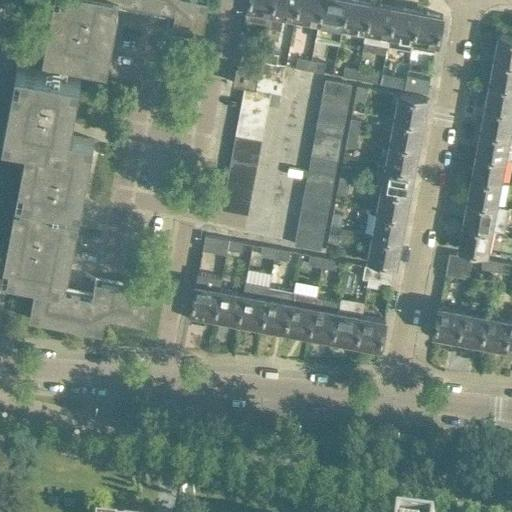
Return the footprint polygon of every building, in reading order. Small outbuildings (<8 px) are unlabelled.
[(53,0),(42,59),(61,62),(68,64),(107,71),(118,12),(116,12),(117,5),(169,14),(166,28),(166,30),(166,31),(202,38),(203,32),(208,0),(53,0)] [(269,22),(273,0),(248,0),(245,18),(246,18),(269,22)] [(284,14),(295,16),(298,0),(273,0),(269,22),(271,23),(270,27),(282,29),(284,14)] [(298,0),(295,16),(318,20),(321,0),(298,0)] [(321,0),(318,20),(341,24),(346,0),(321,0)] [(346,0),(341,24),(366,29),(370,1),(363,0),(346,0)] [(366,29),(364,40),(388,45),(395,6),(370,1),(366,29)] [(414,38),(418,10),(395,6),(388,45),(411,49),(414,38)] [(414,38),(412,47),(434,51),(436,42),(437,42),(438,42),(443,15),(418,10),(414,38)] [(500,35),(495,58),(511,60),(511,35),(499,33),(499,34),(500,35)] [(248,58),(262,60),(264,50),(250,48),(248,58)] [(281,92),(286,65),(286,63),(277,62),(278,53),(264,50),(262,60),(264,61),(262,71),(259,70),(255,87),(281,92)] [(296,66),(309,69),(311,59),(298,56),(296,66)] [(491,81),(511,85),(511,60),(495,58),(491,81)] [(326,62),(311,59),(309,69),(324,72),(326,62)] [(357,78),(359,67),(345,65),(343,75),(357,78)] [(3,266),(9,268),(6,282),(10,282),(35,287),(29,318),(102,332),(106,315),(148,323),(154,291),(155,285),(96,274),(96,277),(95,279),(93,290),(65,285),(66,278),(68,278),(79,220),(58,216),(59,211),(59,208),(70,211),(80,212),(94,139),(71,135),(73,123),(81,78),(77,78),(66,75),(55,73),(16,66),(16,68),(14,80),(5,125),(2,139),(12,141),(13,141),(26,144),(19,186),(24,187),(22,199),(16,198),(16,200),(22,201),(21,204),(20,208),(14,207),(3,266)] [(255,87),(259,70),(237,66),(233,83),(245,85),(245,86),(255,87)] [(382,72),(359,67),(357,78),(380,82),(382,72)] [(406,76),(404,87),(418,89),(427,91),(428,91),(431,72),(408,67),(406,77),(406,76)] [(404,87),(406,76),(382,72),(380,82),(404,87)] [(326,79),(323,92),(349,97),(351,83),(326,79)] [(511,85),(491,81),(486,105),(511,109),(511,85)] [(357,84),(354,99),(365,101),(368,86),(357,84)] [(281,92),(255,87),(245,86),(243,98),(268,103),(279,105),(281,92)] [(346,108),(349,97),(323,92),(321,103),(346,108)] [(427,98),(427,97),(399,92),(395,115),(423,120),(427,98)] [(243,98),(240,110),(266,115),(268,103),(243,98)] [(321,103),(318,117),(344,122),(346,108),(321,103)] [(511,109),(486,105),(482,129),(509,134),(511,116),(511,109)] [(264,127),(266,115),(240,110),(238,122),(264,127)] [(395,115),(391,139),(418,144),(423,120),(395,115)] [(318,117),(316,129),(342,134),(344,122),(318,117)] [(351,117),(348,131),(359,133),(362,119),(351,117)] [(261,139),(264,127),(238,122),(236,135),(261,139)] [(316,129),(314,142),(339,147),(342,134),(316,129)] [(477,152),(504,157),(511,158),(511,134),(509,134),(482,129),(477,152)] [(356,148),(359,133),(348,131),(345,146),(356,148)] [(259,152),(261,139),(236,135),(234,147),(259,152)] [(391,139),(386,164),(413,169),(418,144),(391,139)] [(314,142),(311,154),(337,159),(339,147),(314,142)] [(257,164),(259,152),(234,147),(231,159),(257,164)] [(477,152),(473,176),(500,181),(504,157),(477,152)] [(311,154),(309,166),(334,172),(337,159),(311,154)] [(254,176),(257,164),(231,159),(229,171),(254,176)] [(378,162),(373,185),(382,187),(409,192),(413,169),(386,164),(378,162)] [(342,165),(339,179),(350,181),(353,167),(342,165)] [(309,166),(306,180),(332,185),(334,172),(309,166)] [(252,189),(254,176),(229,171),(227,184),(252,189)] [(469,199),(495,204),(500,181),(473,176),(469,199)] [(348,195),(350,181),(339,179),(337,193),(348,195)] [(330,198),(332,185),(306,180),(304,193),(330,198)] [(250,200),(252,189),(227,184),(224,195),(250,200)] [(409,192),(382,187),(377,212),(378,212),(404,217),(409,192)] [(304,193),(302,205),(327,210),(330,198),(304,193)] [(224,195),(222,208),(247,213),(250,200),(224,195)] [(469,199),(464,225),(491,230),(503,233),(508,207),(495,204),(469,199)] [(325,223),(327,210),(302,205),(299,218),(325,223)] [(333,212),(330,226),(341,228),(344,214),(333,212)] [(377,212),(373,234),(400,239),(404,217),(378,212),(377,212)] [(299,218),(297,231),(322,236),(325,223),(299,218)] [(460,246),(459,246),(459,247),(487,252),(491,230),(464,225),(460,246)] [(338,243),(341,228),(330,226),(327,241),(338,243)] [(320,248),(322,236),(297,231),(294,244),(320,248)] [(205,234),(202,249),(227,253),(228,248),(226,248),(228,238),(205,234)] [(373,234),(369,258),(396,264),(396,263),(396,262),(400,239),(373,234)] [(228,238),(226,248),(228,248),(241,250),(243,241),(229,239),(228,238)] [(276,247),(262,245),(260,254),(274,257),(276,247)] [(276,247),(274,257),(284,259),(289,260),(290,250),(276,247)] [(473,256),(450,251),(445,273),(469,278),(473,256)] [(308,263),(321,265),(323,256),(310,253),(308,263)] [(338,259),(323,256),(321,265),(336,268),(338,259)] [(481,268),(494,270),(496,260),(483,258),(481,268)] [(511,263),(496,260),(494,270),(509,273),(511,263)] [(380,281),(392,283),(394,269),(365,264),(362,277),(367,278),(380,281)] [(246,293),(243,292),(238,320),(261,324),(268,285),(271,271),(250,267),(246,293)] [(198,272),(190,311),(189,319),(205,322),(206,314),(213,315),(219,288),(221,276),(198,272)] [(366,285),(379,287),(380,281),(367,278),(366,285)] [(290,301),(292,289),(268,285),(261,324),(285,328),(290,301)] [(213,315),(238,320),(243,292),(219,288),(213,315)] [(290,301),(285,328),(308,333),(313,305),(314,305),(316,294),(292,289),(290,301)] [(313,305),(308,333),(332,337),(339,301),(315,296),(314,305),(313,305)] [(339,301),(332,337),(355,341),(360,314),(362,315),(364,301),(353,298),(348,302),(339,301)] [(463,310),(439,305),(433,333),(458,337),(463,310)] [(458,337),(480,342),(486,314),(463,310),(458,337)] [(360,314),(355,341),(380,346),(385,319),(384,319),(362,315),(360,314)] [(480,342),(505,346),(510,319),(486,314),(480,342)]
